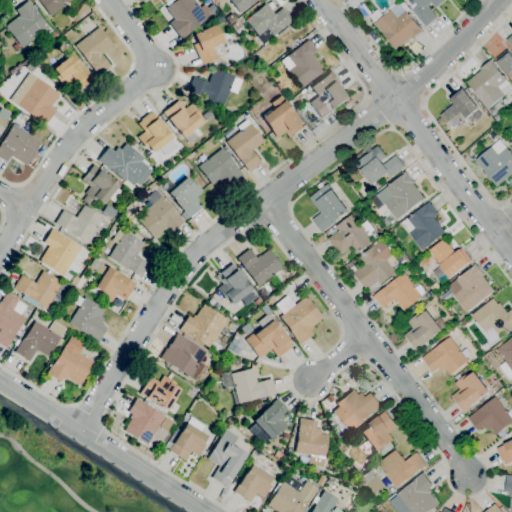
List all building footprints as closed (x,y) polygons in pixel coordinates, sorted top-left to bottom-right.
[(70,0),(50,16),(37,0),(70,0)] [(181,39),(171,27),(175,24),(172,20),(173,19),(167,12),(168,11),(165,8),(175,0),(193,0),(207,18),(192,30),(181,39)] [(255,0),(239,13),(228,0),(255,0)] [(427,27),(412,11),(418,6),(413,0),(446,0),(436,9),(432,3),(428,7),(437,18),(427,27)] [(16,51),(12,46),(17,42),(5,26),(19,15),(15,10),(27,1),(48,27),(21,48),(20,47),(16,51)] [(262,44),(256,37),(257,36),(244,20),(265,3),(274,14),(282,7),(292,20),(262,44)] [(396,51),(375,24),(391,10),(400,3),(421,29),(421,28),(423,31),(412,40),(411,39),(396,51)] [(218,24),(214,18),(219,14),(224,20),(218,24)] [(229,25),(226,21),(231,17),(234,21),(229,25)] [(237,35),(230,26),(236,21),(243,30),(237,35)] [(201,65),(193,45),(197,43),(193,34),(215,24),(223,42),(221,42),(226,54),(201,65)] [(98,75),(74,46),(98,27),(112,45),(101,54),(110,66),(98,75)] [(375,41),(369,33),(372,31),(378,38),(375,41)] [(511,77),(497,60),(508,50),(511,56),(511,47),(507,41),(511,36),(511,77)] [(301,88),(280,61),(307,40),(316,51),(311,55),(319,65),(318,66),(322,71),(301,88)] [(76,91),(75,91),(79,88),(76,84),(72,87),(70,83),(64,88),(55,77),(57,75),(53,69),(72,54),(78,62),(79,62),(87,72),(84,75),(89,81),(76,91)] [(33,69),(27,63),(31,60),(36,66),(33,69)] [(511,89),(489,109),(467,83),(481,71),(480,69),(491,60),(507,80),(511,87),(511,89)] [(43,126),(31,117),(31,116),(9,99),(22,81),(14,75),(23,68),(58,94),(48,109),(53,112),(43,126)] [(223,105),(187,91),(193,77),(207,83),(213,69),(241,80),(239,84),(236,83),(236,84),(235,84),(235,85),(231,84),(230,87),(237,90),(236,93),(229,90),(223,105)] [(322,119),(309,102),(308,103),(302,94),(328,73),(328,72),(330,70),(339,82),(337,83),(349,98),(322,119)] [(280,89),(276,84),(280,81),(284,86),(280,89)] [(452,130),(440,115),(454,104),(451,100),(463,89),(479,108),(452,130)] [(289,139),(284,132),(276,138),(261,117),(274,108),(270,103),(280,95),(284,100),(300,121),(300,122),(304,128),(289,139)] [(182,138),(178,132),(175,135),(164,121),(167,119),(162,112),(177,100),(184,109),(191,104),(192,106),(195,104),(200,109),(197,112),(199,115),(197,116),(201,123),(182,138)] [(0,130),(0,109),(10,115),(0,130)] [(23,124),(14,118),(18,111),(28,117),(23,124)] [(165,156),(159,148),(152,153),(147,147),(145,148),(136,137),(143,132),(137,123),(141,121),(140,120),(151,111),(156,118),(159,115),(169,128),(166,131),(172,138),(171,138),(177,147),(165,156)] [(206,121),(203,116),(208,112),(212,117),(206,121)] [(316,137),(312,131),(324,122),(329,128),(316,137)] [(248,172),(225,142),(249,123),(263,141),(256,146),(257,147),(252,151),(261,163),(248,172)] [(26,165),(25,164),(24,165),(10,155),(6,162),(0,158),(0,144),(12,124),(40,142),(26,165)] [(497,187),(475,160),(500,140),(506,148),(507,148),(511,154),(511,176),(511,175),(497,187)] [(124,182),(101,162),(100,163),(97,160),(108,147),(113,151),(117,147),(120,149),(125,143),(143,158),(124,182)] [(365,189),(359,181),(365,176),(355,164),(371,152),(370,152),(378,146),(387,158),(381,162),(384,165),(396,156),(405,167),(391,178),(388,174),(373,186),(371,184),(365,189)] [(229,185),(225,180),(220,183),(217,180),(211,185),(197,166),(221,147),(234,164),(232,165),(241,176),(229,185)] [(88,205),(82,200),(86,194),(84,193),(89,187),(86,184),(88,181),(83,177),(93,165),(99,169),(98,170),(118,185),(116,188),(121,192),(113,202),(107,198),(102,204),(96,199),(94,201),(92,200),(88,205)] [(398,220),(378,194),(404,174),(403,174),(406,172),(415,183),(413,184),(425,199),(398,220)] [(183,219),(180,215),(183,212),(174,202),(174,201),(167,193),(186,176),(191,183),(193,181),(202,191),(196,197),(199,201),(196,203),(199,207),(202,204),(203,205),(188,218),(186,216),(183,219)] [(322,233),(312,220),(321,213),(310,199),(328,184),(349,212),(322,233)] [(154,239),(135,218),(151,204),(145,198),(155,190),(176,214),(176,213),(183,221),(171,231),(167,227),(154,239)] [(423,251),(402,223),(408,219),(429,203),(438,214),(433,217),(445,233),(423,251)] [(87,243),(54,223),(62,210),(75,218),(83,205),(102,218),(87,243)] [(342,257),(328,239),(333,236),(330,233),(335,229),(337,232),(339,231),(337,227),(353,215),(361,226),(368,221),(379,236),(373,241),(374,242),(358,255),(356,253),(355,254),(352,249),(342,257)] [(140,277),(107,257),(115,244),(110,241),(119,228),(143,243),(135,256),(148,264),(140,277)] [(62,276),(38,261),(48,246),(43,242),(51,229),(88,253),(82,263),(74,258),(62,276)] [(367,290),(354,273),(365,264),(360,258),(375,246),(374,245),(381,239),(382,241),(383,240),(387,244),(390,242),(397,250),(393,253),(394,255),(393,255),(399,263),(393,268),(397,273),(381,285),(381,286),(377,289),(373,285),(372,286),(373,288),(370,290),(369,289),(367,290)] [(442,283),(434,271),(441,266),(430,250),(445,239),(456,253),(462,249),(472,262),(450,278),(449,278),(442,283)] [(258,287),(236,258),(248,249),(255,258),(259,255),(260,256),(268,249),(282,268),(258,287)] [(409,266),(407,263),(405,264),(403,262),(402,263),(397,256),(401,253),(403,256),(405,255),(412,263),(409,266)] [(245,305),(239,298),(232,305),(227,298),(225,300),(216,289),(223,284),(220,280),(223,278),(220,274),(217,276),(216,275),(231,263),(251,289),(250,290),(256,297),(245,305)] [(468,313),(448,287),(474,267),(473,266),(476,264),(485,276),(483,277),(495,292),(468,313)] [(110,302),(99,294),(100,292),(94,288),(107,266),(116,273),(117,272),(135,284),(124,300),(123,300),(125,296),(121,293),(119,297),(115,295),(110,302)] [(54,310),(52,308),(56,303),(51,300),(46,308),(37,303),(35,307),(21,298),(23,295),(13,288),(21,275),(34,283),(42,271),(46,273),(48,270),(51,272),(49,275),(68,287),(54,310)] [(404,312),(395,300),(383,309),(373,297),(404,273),(416,289),(420,285),(426,293),(422,297),(423,297),(404,312)] [(274,288),(268,279),(274,275),(280,283),(274,288)] [(79,290),(74,286),(77,282),(82,285),(79,290)] [(447,301),(443,295),(448,291),(453,296),(447,301)] [(6,348),(0,344),(0,302),(5,293),(25,306),(24,307),(29,310),(26,315),(21,312),(19,315),(24,318),(6,348)] [(274,301),(270,296),(275,293),(279,298),(274,301)] [(287,308),(279,298),(284,293),(293,303),(287,308)] [(97,342),(86,335),(86,334),(68,323),(79,306),(74,303),(78,296),(83,299),(84,297),(104,310),(100,316),(103,319),(100,324),(106,328),(97,342)] [(299,344),(289,332),(290,331),(279,317),(305,296),(322,318),(318,321),(319,321),(311,327),(312,328),(309,331),(312,334),(299,344)] [(257,306),(253,302),(258,297),(262,301),(257,306)] [(493,343),(485,334),(486,333),(472,316),(494,299),(498,305),(500,303),(507,313),(511,310),(511,328),(500,338),(499,338),(493,343)] [(208,347),(193,337),(192,338),(179,329),(187,315),(191,318),(193,315),(195,316),(200,308),(203,304),(226,319),(208,347)] [(259,358),(244,339),(260,327),(257,322),(265,315),(260,308),(265,304),(271,312),(267,315),(272,320),(273,319),(293,345),(277,357),(271,349),(259,358)] [(417,351),(405,335),(413,329),(408,322),(419,314),(421,316),(427,311),(443,331),(433,338),(434,338),(417,351)] [(464,327),(461,323),(466,319),(469,323),(464,327)] [(28,361),(14,352),(22,338),(23,338),(34,321),(47,329),(53,320),(65,328),(47,357),(36,350),(28,361)] [(245,335),(240,329),(247,323),(252,330),(245,335)] [(190,377),(159,358),(166,348),(167,349),(177,332),(179,334),(179,335),(206,352),(190,377)] [(79,386),(75,383),(67,378),(66,380),(62,378),(60,382),(46,373),(52,363),(53,364),(70,336),(83,345),(78,353),(93,362),(79,386)] [(237,355),(227,348),(234,337),(244,343),(237,355)] [(450,376),(445,370),(442,372),(438,367),(433,371),(422,358),(434,350),(450,337),(469,362),(450,376)] [(511,378),(510,380),(500,367),(505,363),(504,362),(506,361),(497,350),(511,338),(511,378)] [(495,370),(490,363),(486,357),(492,352),(496,358),(497,358),(502,364),(495,370)] [(238,403),(230,374),(252,368),(256,382),(271,378),(275,393),(238,403)] [(464,413),(452,396),(460,390),(455,383),(458,381),(455,378),(459,374),(462,378),(466,375),(468,377),(475,372),(489,392),(480,399),(481,400),(471,407),(464,413)] [(166,410),(145,397),(145,398),(139,393),(149,376),(158,382),(163,375),(175,383),(173,385),(180,389),(166,410)] [(348,432),(332,411),(338,406),(335,403),(332,406),(328,401),(333,398),(336,402),(354,389),(358,395),(362,393),(365,398),(371,393),(382,407),(378,410),(377,409),(348,432)] [(501,439),(498,434),(496,435),(491,429),(488,432),(484,427),(478,431),(468,418),(479,409),(479,410),(496,397),(511,418),(511,422),(502,430),(506,435),(501,439)] [(147,445),(124,431),(126,427),(131,419),(129,418),(131,414),(127,412),(136,398),(149,406),(148,407),(164,417),(172,422),(166,432),(158,427),(147,445)] [(261,444),(247,428),(254,422),(252,421),(260,413),(270,404),(276,399),(289,413),(281,420),(287,426),(277,436),(274,433),(268,438),(261,444)] [(375,452),(360,432),(368,425),(379,416),(385,412),(397,428),(389,434),(394,440),(383,449),(381,447),(375,452)] [(184,461),(168,450),(172,444),(172,443),(179,432),(186,423),(190,417),(204,426),(200,432),(206,436),(202,443),(204,444),(197,456),(190,452),(184,461)] [(322,467),(307,465),(309,455),(294,452),(298,432),(297,432),(299,423),(298,423),(299,418),(316,421),(315,428),(321,429),(320,434),(328,435),(324,458),(323,458),(322,467)] [(226,487),(211,477),(218,466),(206,458),(219,438),(220,439),(223,434),(231,439),(228,443),(234,447),(234,446),(246,454),(226,487)] [(511,462),(505,465),(504,461),(502,461),(497,449),(505,445),(504,444),(511,440),(511,462)] [(383,457),(379,453),(381,452),(380,451),(386,447),(389,452),(384,456),(385,456),(383,457)] [(397,489),(378,464),(396,450),(405,462),(417,453),(427,465),(397,489)] [(279,460),(274,457),(278,451),(283,454),(279,460)] [(249,502),(233,492),(237,485),(244,473),(245,473),(250,464),(271,477),(267,484),(269,485),(266,491),(269,493),(270,492),(271,493),(269,497),(264,494),(262,497),(255,493),(249,502)] [(429,511),(409,511),(396,495),(415,481),(414,480),(423,473),(433,486),(429,489),(432,492),(430,494),(436,501),(438,505),(429,511)] [(277,511),(267,505),(281,482),(282,482),(287,475),(298,482),(293,489),(298,492),(305,481),(306,482),(310,475),(317,480),(313,486),(317,488),(301,511),(277,511)] [(321,484),(317,481),(321,476),(325,478),(321,484)] [(310,511),(316,503),(315,503),(324,490),(337,499),(332,508),(330,507),(328,511),(329,511),(331,511),(335,507),(341,511),(310,511)]
